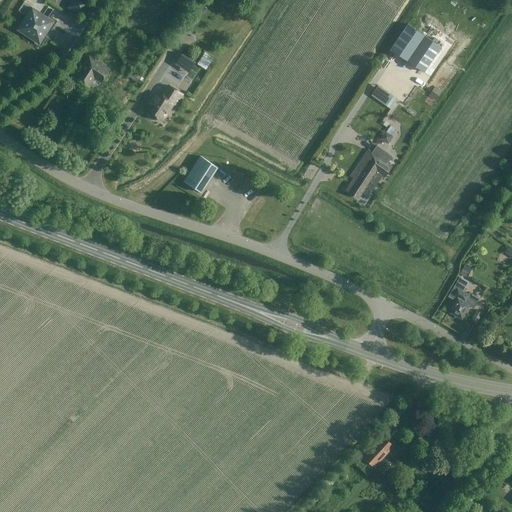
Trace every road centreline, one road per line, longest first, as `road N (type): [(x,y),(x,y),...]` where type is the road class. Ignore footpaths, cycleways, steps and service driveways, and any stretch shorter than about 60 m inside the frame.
road 1 (unclassified): [(385,304),(274,252),(87,190),(0,135)]
road 2 (primary): [(260,312),(0,213)]
road 3 (primary): [(511,392),(367,353)]
